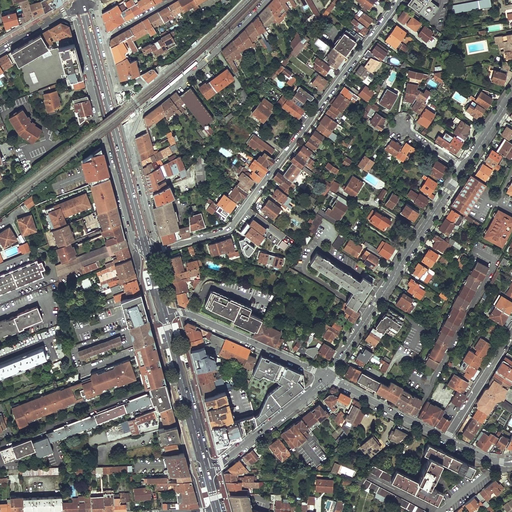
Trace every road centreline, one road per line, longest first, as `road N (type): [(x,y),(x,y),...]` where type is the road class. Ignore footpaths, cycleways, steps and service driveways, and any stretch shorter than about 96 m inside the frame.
road 1 (residential): [(156,249),(233,223),(400,0)]
road 2 (residential): [(326,376),(511,98)]
road 3 (residential): [(267,0),(126,125),(156,249)]
road 4 (secondary): [(146,251),(81,4)]
road 5 (tertiary): [(326,376),(194,316),(164,315)]
road 6 (secondary): [(206,469),(164,315)]
road 7 (residential): [(206,469),(326,376)]
road 8 (tertiary): [(446,439),(326,376)]
road 9 (residential): [(446,439),(511,333)]
